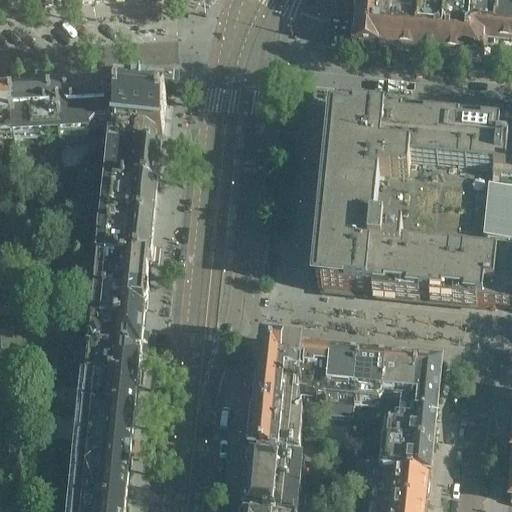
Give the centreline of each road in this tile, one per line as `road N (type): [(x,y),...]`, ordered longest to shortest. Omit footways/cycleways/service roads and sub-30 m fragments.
road 1 (tertiary): [(223,58),(196,307),(198,387)]
road 2 (tertiary): [(198,387),(235,308),(262,67)]
road 3 (residential): [(486,356),(390,346),(379,334),(389,312),(482,320),(498,330),(498,358)]
road 4 (residential): [(511,100),(262,67)]
road 5 (unclassified): [(0,62),(223,58)]
road 6 (residential): [(469,511),(486,356)]
road 7 (tertiary): [(185,511),(198,387)]
